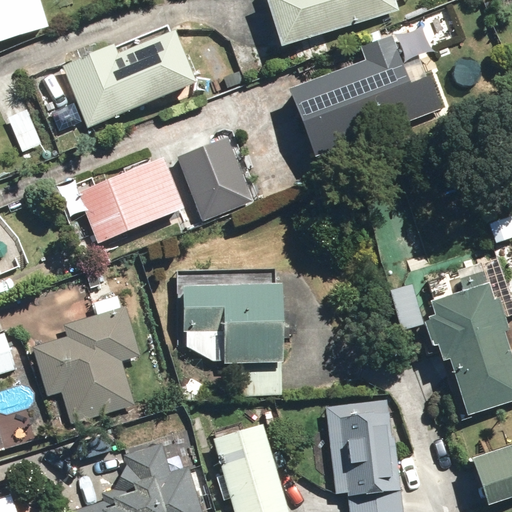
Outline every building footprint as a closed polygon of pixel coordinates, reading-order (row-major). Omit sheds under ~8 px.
[(0,0),(0,44),(41,29),(30,0),(0,0)] [(393,14),(388,0),(253,0),(272,55),(393,14)] [(185,92),(183,87),(191,84),(177,49),(174,50),(170,40),(164,43),(160,31),(60,72),(85,133),(185,92)] [(434,113),(422,80),(403,87),(389,52),(278,95),(304,163),(434,113)] [(39,149),(15,89),(0,94),(0,112),(18,157),(39,149)] [(160,177),(154,164),(73,199),(93,248),(178,215),(176,210),(198,201),(185,167),(160,177)] [(270,274),(173,275),(173,338),(179,338),(179,351),(217,366),(217,370),(235,370),(236,400),(277,400),(276,343),(280,343),(280,337),(293,337),(292,317),(270,317),(270,274)] [(430,324),(417,327),(425,353),(429,352),(433,367),(441,365),(456,421),(511,405),(511,317),(507,300),(495,304),(494,300),(485,303),(480,287),(424,303),(430,324)] [(63,340),(29,353),(45,397),(57,393),(70,428),(130,407),(114,364),(132,358),(110,299),(88,307),(92,319),(60,331),(63,340)] [(0,338),(0,375),(12,371),(0,338)] [(379,405),(321,412),(331,499),(340,498),(341,511),(404,511),(401,479),(395,480),(391,443),(387,443),(383,415),(380,415),(379,405)] [(280,511),(258,432),(207,446),(217,481),(212,482),(218,503),(224,502),(227,511),(280,511)] [(98,504),(74,511),(198,511),(203,510),(198,493),(191,495),(183,470),(167,475),(156,442),(125,452),(127,458),(116,462),(120,474),(114,476),(118,489),(96,496),(98,504)] [(511,448),(463,466),(478,511),(480,511),(511,501),(511,448)]
